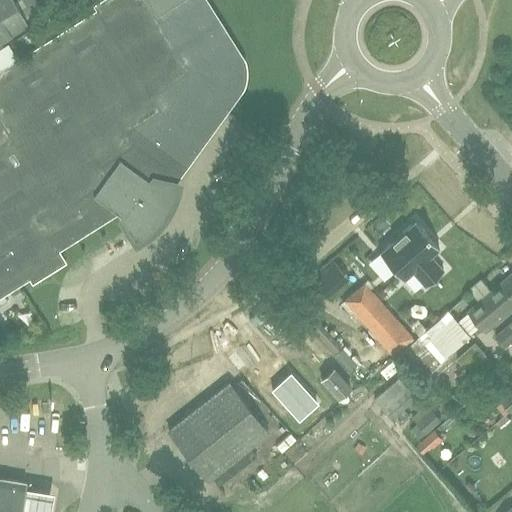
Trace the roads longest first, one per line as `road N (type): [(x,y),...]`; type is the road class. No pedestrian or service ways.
road 1 (tertiary): [(82,357),(172,316),(213,280),(319,95),(351,65)]
road 2 (tertiary): [(511,188),(419,78)]
